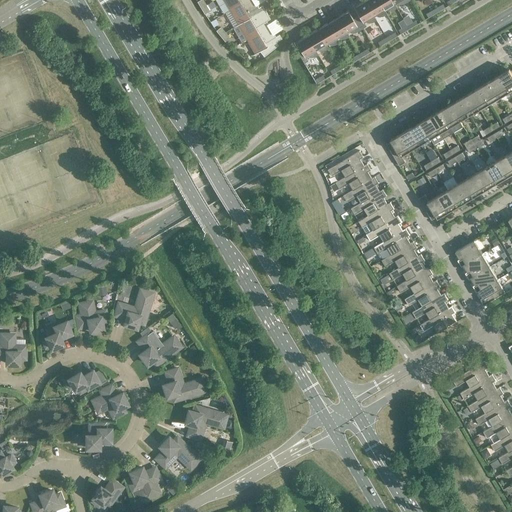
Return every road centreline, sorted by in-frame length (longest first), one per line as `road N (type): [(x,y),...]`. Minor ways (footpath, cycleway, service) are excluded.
road 1 (secondary): [(78,0),(327,416)]
road 2 (secondary): [(349,402),(110,0)]
road 3 (residential): [(435,245),(374,132),(511,48)]
road 4 (residential): [(75,474),(110,458),(137,431),(138,391),(125,370),(92,351),(54,360),(24,380),(0,378)]
road 5 (unknown): [(297,141),(511,14)]
road 6 (unclassified): [(182,511),(288,453)]
